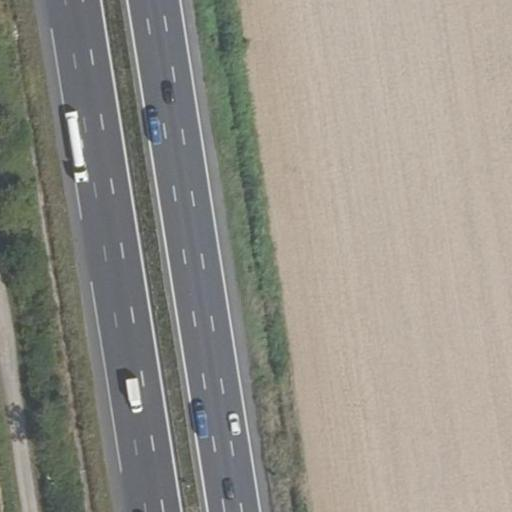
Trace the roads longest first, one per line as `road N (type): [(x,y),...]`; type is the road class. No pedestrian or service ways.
road 1 (trunk): [(235,511),(154,0)]
road 2 (trunk): [(73,0),(154,511)]
